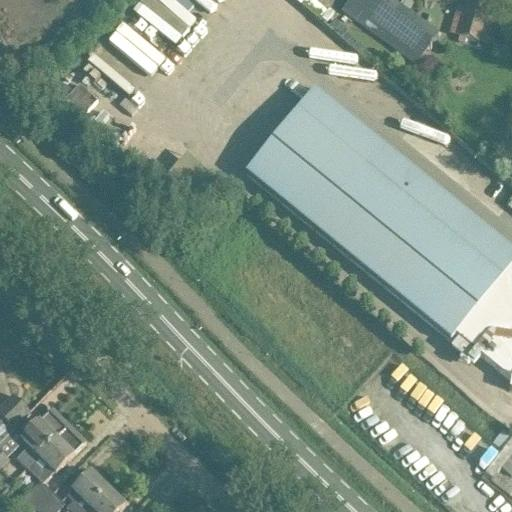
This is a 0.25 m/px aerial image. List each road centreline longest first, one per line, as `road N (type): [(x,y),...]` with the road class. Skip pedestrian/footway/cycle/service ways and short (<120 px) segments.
road 1 (secondary): [(354,511),(0,160)]
road 2 (residential): [(239,511),(0,275)]
